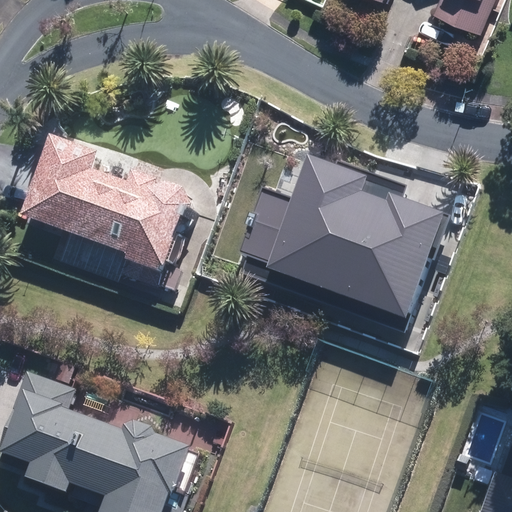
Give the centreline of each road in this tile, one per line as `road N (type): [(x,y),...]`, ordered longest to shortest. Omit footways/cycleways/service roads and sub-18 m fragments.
road 1 (residential): [(511,143),(368,105),(234,33)]
road 2 (residential): [(234,33),(162,36),(87,54),(0,98)]
